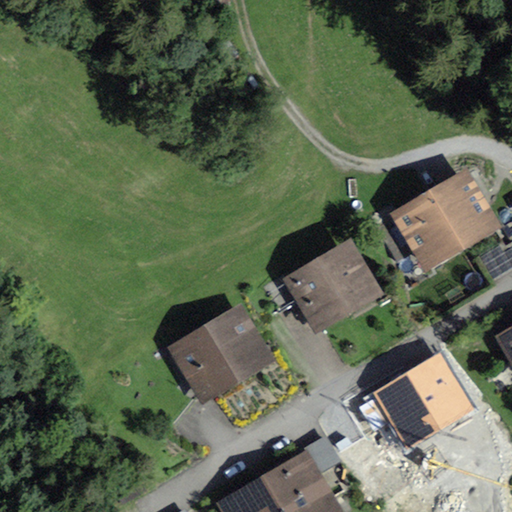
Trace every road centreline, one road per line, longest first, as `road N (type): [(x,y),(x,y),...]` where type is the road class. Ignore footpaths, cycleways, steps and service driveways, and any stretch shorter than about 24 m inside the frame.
road 1 (residential): [(139,511),(511,284)]
road 2 (track): [(417,154),(384,164),(323,145),(291,113),(247,41),(240,0)]
